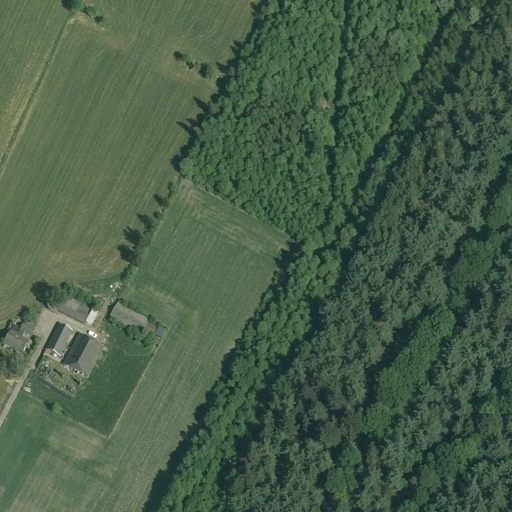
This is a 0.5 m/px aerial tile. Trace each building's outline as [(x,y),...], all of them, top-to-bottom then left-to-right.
[(82,313),(85,306),(63,296),(56,311),(85,325),(86,324),(90,326),(94,319),(82,313)] [(141,336),(142,335),(152,340),(154,338),(161,341),(165,333),(148,323),(149,321),(118,304),(110,319),(141,336)] [(13,329),(18,332),(22,324),(17,322),(13,329)] [(34,332),(26,328),(23,326),(20,332),(31,338),(34,332)] [(72,333),(59,326),(47,351),(60,358),(72,333)] [(10,333),(4,346),(23,355),(29,342),(10,333)] [(102,348),(79,337),(64,367),(87,379),(102,348)]
